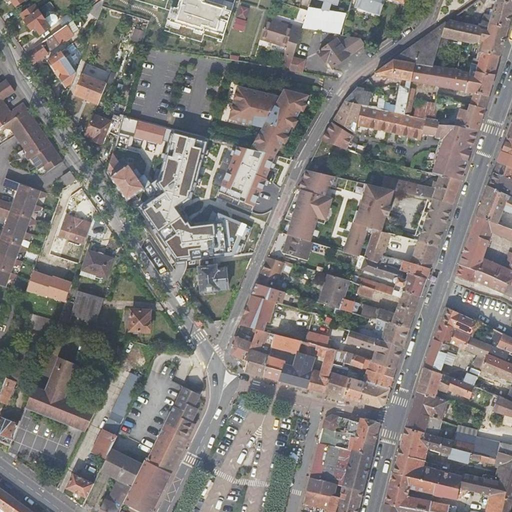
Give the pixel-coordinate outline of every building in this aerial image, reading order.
[(2,0),(6,4),(10,2),(15,9),(25,2),(23,0),(2,0)] [(180,0),(178,9),(175,8),(170,22),(204,33),(204,30),(224,36),(232,12),(226,10),(227,7),(204,0),(180,0)] [(310,0),(302,27),(339,34),(346,15),(329,12),(331,5),(337,7),(339,0),(310,0)] [(381,15),(385,0),(359,0),(358,5),(367,9),(366,10),(381,15)] [(511,8),(511,0),(489,0),(496,2),(493,10),(491,10),(489,11),(487,11),(486,12),(484,14),(479,26),(451,20),(446,23),(443,36),(453,38),(472,43),(479,41),(482,30),(487,32),(489,23),(507,28),(511,8)] [(239,4),(235,29),(246,31),(249,6),(239,4)] [(34,5),(20,14),(31,31),(35,28),(40,35),(57,24),(58,19),(48,5),(38,12),(34,5)] [(137,9),(135,16),(150,20),(153,14),(137,9)] [(287,48),(284,56),(287,57),(293,59),(302,30),(266,20),(260,39),(287,48)] [(469,74),(470,70),(471,66),(477,67),(479,60),(476,59),(470,58),(468,61),(435,57),(438,47),(449,50),(453,38),(443,36),(446,23),(393,60),(415,64),(469,74)] [(487,32),(482,30),(479,41),(481,41),(484,42),(482,51),(500,56),(507,28),(489,23),(487,32)] [(74,34),(67,25),(25,54),(30,61),(32,64),(74,34)] [(362,40),(350,38),(341,45),(337,40),(318,53),(325,63),(328,61),(333,68),(365,45),(362,40)] [(481,41),(476,59),(479,60),(482,51),(484,42),(481,41)] [(479,60),(477,67),(471,66),(470,70),(494,75),(497,66),(500,56),(482,51),(479,60)] [(62,75),(58,78),(64,88),(72,83),(76,74),(60,52),(47,62),(53,72),(57,69),(62,75)] [(287,57),(285,68),(290,69),(293,59),(287,57)] [(302,72),(304,62),(293,59),(290,69),(290,70),(302,72)] [(375,73),(401,80),(396,106),(394,113),(403,115),(404,115),(409,92),(411,82),(415,64),(393,60),(375,73)] [(470,105),(485,108),(490,91),(494,75),(470,70),(469,74),(415,64),(411,82),(473,94),(470,105)] [(62,75),(57,69),(53,72),(58,78),(62,75)] [(97,106),(105,86),(81,76),(72,97),(97,106)] [(31,159),(39,171),(46,166),(50,171),(63,162),(23,104),(11,113),(2,101),(15,92),(6,80),(0,84),(0,121),(1,123),(6,123),(26,153),(26,157),(28,161),(31,159)] [(251,149),(275,155),(309,96),(285,90),(278,101),(266,98),(267,94),(243,88),(242,91),(237,89),(234,99),(236,99),(234,108),(232,107),(230,117),(236,118),(235,121),(263,128),(259,135),(262,136),(258,142),(256,141),(251,149)] [(360,105),(367,106),(370,93),(362,92),(357,88),(344,101),(360,105)] [(413,93),(409,92),(404,115),(409,116),(413,100),(411,100),(413,93)] [(344,101),(334,120),(354,132),(355,132),(356,124),(360,105),(344,101)] [(415,117),(426,119),(434,121),(439,105),(418,101),(414,117),(415,117)] [(125,109),(112,104),(109,111),(119,115),(122,117),(125,109)] [(367,106),(360,105),(356,124),(367,127),(371,107),(367,106)] [(394,113),(396,106),(391,105),(388,107),(387,112),(392,113),(394,113)] [(458,125),(465,129),(478,131),(481,121),(485,108),(470,105),(468,111),(461,109),(459,117),(457,116),(454,125),(458,125)] [(380,110),(381,109),(371,107),(367,127),(377,129),(381,110),(380,110)] [(387,112),(381,110),(377,129),(388,131),(392,113),(387,112)] [(394,113),(392,113),(388,131),(399,134),(403,115),(394,113)] [(404,115),(403,115),(399,134),(411,136),(415,117),(414,117),(409,116),(404,115)] [(101,145),(106,132),(117,137),(121,122),(118,121),(119,118),(113,116),(110,123),(93,116),(85,136),(93,140),(92,142),(101,145)] [(194,194),(208,138),(122,117),(121,122),(117,137),(128,140),(129,137),(132,138),(132,140),(142,143),(142,140),(146,141),(145,144),(155,146),(156,144),(161,145),(162,141),(167,143),(173,144),(172,149),(174,150),(173,155),(165,153),(159,179),(150,185),(157,195),(152,199),(138,209),(174,261),(186,259),(186,262),(210,259),(214,258),(240,255),(252,227),(218,214),(215,221),(193,224),(190,221),(186,224),(176,211),(181,207),(190,201),(192,194),(194,194)] [(422,139),(423,132),(426,119),(415,117),(411,136),(422,139)] [(435,135),(438,125),(436,121),(434,121),(426,119),(423,132),(435,135)] [(332,122),(321,141),(353,153),(355,145),(349,139),(353,135),(332,122)] [(471,150),(472,150),(474,143),(478,131),(465,129),(458,125),(454,125),(438,125),(435,135),(443,138),(431,174),(440,177),(460,182),(471,150)] [(501,152),(511,155),(511,141),(506,139),(503,147),(501,152)] [(214,140),(209,155),(227,160),(231,146),(214,140)] [(266,176),(275,155),(251,149),(237,146),(216,198),(218,199),(222,201),(252,213),(260,192),(261,192),(268,177),(266,176)] [(497,163),(511,168),(511,155),(501,152),(497,163)] [(133,172),(128,166),(122,170),(112,155),(107,173),(118,188),(127,202),(145,189),(133,172)] [(511,182),(511,168),(497,163),(492,174),(511,182)] [(289,235),(309,241),(316,217),(325,220),(332,199),(323,196),(327,186),(329,187),(333,177),(306,170),(287,212),(293,215),(287,235),(289,235)] [(133,172),(145,189),(150,185),(144,177),(141,178),(136,171),(133,172)] [(62,178),(67,187),(76,181),(72,175),(70,172),(62,178)] [(511,182),(492,174),(488,187),(511,198),(511,182)] [(460,182),(440,177),(436,189),(418,186),(417,189),(364,176),(362,183),(367,184),(392,191),(415,197),(427,199),(434,200),(452,205),(460,182)] [(0,286),(5,289),(8,283),(16,281),(18,276),(11,274),(13,269),(21,267),(22,264),(15,261),(18,256),(26,254),(27,250),(21,248),(23,241),(31,240),(32,237),(26,234),(28,229),(36,227),(37,223),(31,220),(33,214),(41,213),(42,210),(36,207),(38,201),(46,199),(47,196),(4,180),(2,188),(17,193),(13,206),(0,201),(0,217),(7,220),(3,233),(0,232),(0,286)] [(374,230),(380,232),(385,216),(387,217),(390,208),(387,208),(392,191),(367,184),(356,226),(353,225),(344,252),(359,257),(367,229),(374,230)] [(157,195),(150,185),(145,189),(152,199),(157,195)] [(477,217),(497,225),(502,211),(511,214),(511,198),(488,187),(477,217)] [(63,213),(68,200),(60,197),(55,211),(63,213)] [(419,242),(437,247),(452,205),(434,200),(419,242)] [(190,221),(181,207),(176,211),(186,224),(190,221)] [(59,227),(63,213),(55,211),(51,224),(59,227)] [(91,224),(66,216),(59,238),(84,246),(87,236),(91,224)] [(511,286),(511,231),(497,225),(477,217),(461,263),(479,271),(507,284),(511,286)] [(87,236),(103,241),(108,226),(93,221),(91,224),(87,236)] [(382,257),(384,250),(389,235),(380,232),(374,230),(365,258),(366,258),(380,263),(382,257)] [(309,241),(289,235),(286,244),(284,243),(281,254),(304,261),(310,242),(309,241)] [(410,258),(411,254),(403,252),(403,250),(398,249),(397,247),(400,237),(389,235),(384,250),(410,258)] [(403,250),(403,252),(411,254),(414,255),(411,264),(429,269),(437,247),(419,242),(400,237),(397,247),(398,249),(403,250)] [(107,279),(113,260),(89,252),(82,274),(95,279),(96,275),(107,279)] [(271,288),(283,261),(267,257),(256,283),(271,288)] [(366,258),(365,258),(359,257),(355,267),(362,269),(366,258)] [(429,269),(411,264),(405,262),(404,263),(382,257),(380,263),(426,279),(429,269)] [(401,298),(403,291),(420,297),(426,279),(380,263),(366,258),(362,269),(396,281),(394,289),(358,277),(356,284),(360,285),(373,289),(401,298)] [(475,280),(479,271),(461,263),(457,274),(474,283),(475,280)] [(200,275),(200,281),(201,292),(204,292),(204,295),(215,294),(215,291),(228,289),(226,270),(215,271),(215,267),(211,268),(199,269),(200,275)] [(507,284),(479,271),(475,280),(503,293),(507,284)] [(355,314),(357,308),(359,304),(344,299),(349,282),(327,275),(318,302),(355,314)] [(274,302),(279,303),(282,291),(271,288),(256,283),(251,295),(274,302)] [(511,286),(507,284),(503,293),(511,296),(511,286)] [(373,289),(360,285),(357,293),(370,297),(373,289)] [(363,310),(361,316),(370,319),(370,318),(386,322),(408,329),(420,297),(403,291),(401,298),(395,314),(364,305),(363,310)] [(103,298),(79,292),(72,317),(95,324),(103,298)] [(263,332),(265,322),(268,323),(274,302),(251,295),(239,326),(257,330),(263,332)] [(59,322),(65,323),(70,308),(64,306),(58,322),(59,322)] [(464,334),(467,325),(474,328),(476,323),(445,309),(441,321),(454,329),(464,334)] [(130,331),(148,333),(150,312),(131,311),(130,323),(130,331)] [(26,328),(54,336),(59,322),(58,322),(31,314),(26,328)] [(454,329),(441,321),(434,341),(448,347),(449,343),(454,329)] [(349,325),(347,330),(350,331),(403,347),(408,329),(386,322),(383,335),(349,325)] [(449,343),(465,351),(470,338),(470,337),(464,334),(454,329),(449,343)] [(271,347),(271,345),(264,343),(267,333),(263,332),(257,330),(251,345),(245,360),(248,361),(245,371),(254,373),(263,376),(266,366),(268,357),(271,347)] [(350,331),(347,342),(378,351),(375,362),(396,368),(403,347),(350,331)] [(328,337),(308,332),(305,343),(325,348),(328,337)] [(511,339),(496,332),(489,346),(511,356),(511,339)] [(271,345),(271,347),(298,354),(298,353),(301,342),(274,335),(271,345)] [(245,360),(251,345),(233,338),(229,349),(233,356),(245,360)] [(477,357),(473,366),(481,370),(487,355),(511,365),(511,356),(489,346),(470,338),(465,351),(477,357)] [(444,363),(451,366),(455,356),(447,353),(449,347),(448,347),(434,341),(428,358),(444,363)] [(325,358),(321,372),(313,370),(308,388),(316,390),(325,393),(330,373),(331,367),(332,364),(333,360),(334,358),(336,351),(325,348),(305,343),(301,342),(298,353),(314,357),(315,355),(325,358)] [(18,385),(29,356),(17,352),(0,396),(0,403),(6,405),(10,396),(11,396),(14,390),(12,389),(14,383),(18,385)] [(268,357),(266,366),(282,371),(279,380),(294,384),(308,388),(313,370),(311,370),(314,357),(298,353),(298,354),(294,368),(283,365),(284,362),(268,357)] [(345,362),(368,369),(364,381),(390,388),(396,368),(375,362),(347,354),(345,362)] [(511,382),(511,381),(511,365),(487,355),(481,370),(511,382)] [(78,365),(59,358),(47,388),(50,389),(48,393),(46,392),(43,391),(35,411),(74,427),(78,420),(82,422),(84,415),(81,414),(85,407),(65,399),(60,398),(62,394),(66,396),(78,365)] [(440,374),(444,363),(428,358),(425,368),(440,374)] [(107,421),(92,452),(106,459),(110,449),(120,430),(148,370),(136,365),(109,422),(107,421)] [(282,371),(266,366),(263,376),(271,378),(279,380),(282,371)] [(417,391),(435,397),(438,390),(447,393),(449,391),(470,399),(475,387),(464,383),(440,374),(425,368),(417,391)] [(346,372),(345,377),(349,378),(352,379),(354,372),(347,370),(346,372)] [(345,377),(330,373),(325,393),(334,395),(343,398),(349,378),(345,377)] [(478,380),(478,378),(467,375),(464,383),(475,387),(478,381),(478,380)] [(385,404),(390,388),(364,381),(364,383),(352,379),(349,378),(343,398),(378,407),(385,404)] [(478,381),(475,387),(487,391),(492,394),(495,387),(478,380),(478,381)] [(26,407),(35,411),(43,391),(34,387),(26,407)] [(194,408),(200,395),(183,387),(179,396),(170,414),(191,423),(198,409),(194,408)] [(417,391),(410,412),(429,418),(441,422),(448,402),(435,397),(417,391)] [(496,402),(493,411),(511,417),(511,416),(511,403),(508,402),(495,396),(493,401),(496,402)] [(84,415),(82,422),(78,420),(74,427),(85,431),(95,411),(85,407),(81,414),(84,415)] [(511,417),(493,411),(491,417),(509,423),(511,417)] [(427,424),(429,418),(410,412),(407,421),(405,429),(441,439),(443,431),(439,429),(439,428),(427,424)] [(195,425),(191,423),(170,414),(163,428),(188,440),(192,431),(195,425)] [(338,417),(332,415),(326,419),(325,422),(323,428),(331,430),(335,431),(338,417)] [(19,426),(0,418),(0,419),(0,442),(10,446),(11,447),(19,426)] [(363,435),(362,441),(373,444),(379,423),(361,418),(360,423),(358,430),(357,434),(363,435)] [(358,430),(360,423),(352,421),(350,428),(358,430)] [(449,441),(452,442),(451,448),(472,454),(475,439),(477,433),(458,427),(455,440),(453,440),(454,438),(450,437),(449,441)] [(153,450),(148,460),(171,472),(179,457),(188,440),(163,428),(153,450)] [(352,443),(350,440),(344,438),(345,433),(335,431),(323,428),(320,443),(331,446),(340,448),(347,450),(348,447),(353,448),(354,445),(352,445),(352,443)] [(511,456),(498,453),(496,460),(490,459),(489,463),(495,465),(495,466),(499,467),(506,469),(502,482),(495,481),(455,473),(454,475),(427,468),(428,465),(424,464),(428,449),(451,456),(450,459),(468,463),(468,460),(481,462),(482,461),(483,457),(472,454),(451,448),(452,442),(449,441),(441,439),(405,429),(394,473),(461,489),(472,492),(490,495),(511,499),(511,456)] [(371,456),(373,444),(362,441),(363,435),(357,434),(356,436),(349,434),(345,433),(344,438),(350,440),(352,443),(352,445),(354,445),(353,448),(348,447),(347,450),(352,451),(371,456)] [(490,459),(496,460),(498,453),(511,456),(511,446),(475,439),(472,454),(483,457),(490,459)] [(311,478),(330,483),(340,448),(331,446),(320,443),(315,461),(311,478)] [(100,471),(118,480),(110,496),(107,495),(98,511),(120,511),(124,504),(143,465),(110,449),(106,459),(100,471)] [(343,487),(361,492),(371,456),(352,451),(343,487)] [(152,511),(160,496),(171,472),(148,460),(146,459),(143,465),(124,504),(139,511),(152,511)] [(506,469),(499,467),(495,481),(502,482),(506,469)] [(457,511),(459,508),(408,497),(410,489),(458,500),(461,489),(394,473),(386,504),(425,511),(457,511)] [(86,499),(94,484),(74,475),(67,489),(86,499)] [(327,496),(330,483),(311,478),(309,485),(308,491),(327,496)] [(341,498),(337,511),(356,511),(361,492),(343,487),(341,495),(333,493),(332,496),(341,498)] [(0,509),(3,511),(13,511),(19,503),(8,495),(0,489),(0,509)] [(472,492),(461,489),(458,500),(472,492)] [(337,511),(341,498),(332,496),(332,497),(330,496),(327,496),(308,491),(305,503),(327,509),(326,511),(337,511)] [(510,511),(511,504),(511,499),(490,495),(486,511),(510,511)] [(30,511),(19,503),(13,511),(30,511)]
